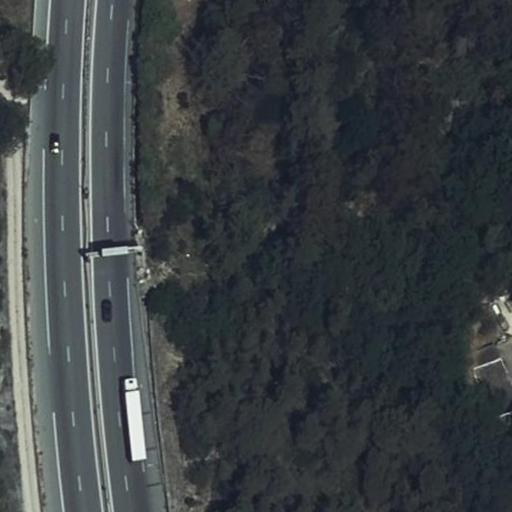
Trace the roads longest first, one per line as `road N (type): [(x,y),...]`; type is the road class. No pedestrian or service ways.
road 1 (motorway): [(129,511),(107,219),(113,0)]
road 2 (motorway): [(67,0),(64,286),(82,511)]
road 3 (track): [(31,511),(10,120),(0,79)]
